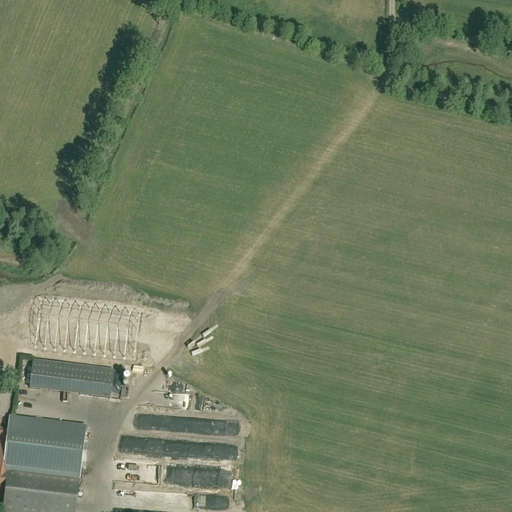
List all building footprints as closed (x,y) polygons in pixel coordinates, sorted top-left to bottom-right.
[(139,315),(40,303),(35,348),(134,360),(139,315)] [(113,371),(44,363),(33,362),(30,390),(110,400),(113,371)] [(176,400),(175,409),(199,410),(199,400),(176,400)] [(0,492),(5,493),(2,511),(74,511),(85,428),(9,419),(8,431),(0,430),(0,492)] [(170,454),(181,454),(181,445),(171,444),(170,454)] [(116,463),(115,482),(158,483),(158,465),(116,463)]
